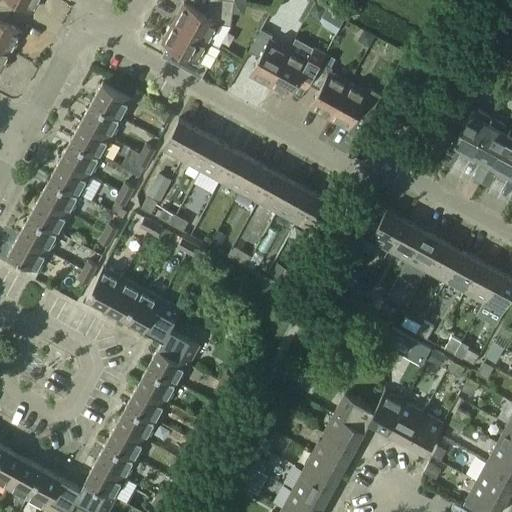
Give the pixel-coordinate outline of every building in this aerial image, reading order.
[(34,10),(39,0),(0,0),(0,4),(10,11),(16,0),(34,10)] [(184,2),(173,22),(209,42),(218,47),(231,25),(234,0),(208,0),(207,15),(184,2)] [(246,2),(235,0),(233,12),(240,13),(245,8),(246,2)] [(309,12),(320,18),(327,7),(315,0),(309,12)] [(0,44),(12,51),(22,31),(4,21),(10,11),(0,4),(0,44)] [(180,51),(174,62),(196,74),(203,62),(199,60),(209,42),(173,22),(162,41),(180,51)] [(249,50),(260,56),(250,73),(269,84),(289,49),(270,39),(273,35),(261,28),(249,50)] [(361,34),(363,42),(369,46),(376,34),(364,28),(361,34)] [(0,69),(1,70),(12,51),(0,44),(0,69)] [(491,64),(497,53),(482,45),(476,56),(491,64)] [(289,49),(270,84),(289,95),(299,77),(309,83),(321,61),(326,52),(317,48),(314,46),(309,55),(307,59),(289,49)] [(310,106),(330,117),(349,81),(330,71),(333,67),(321,61),(309,83),(320,89),(310,106)] [(384,89),(354,73),(349,81),(330,117),(349,128),(359,110),(369,116),(384,89)] [(118,80),(110,76),(107,82),(114,86),(118,80)] [(103,81),(92,100),(122,117),(133,97),(103,81)] [(112,136),(122,117),(92,100),(82,119),(112,136)] [(431,149),(429,153),(443,160),(451,165),(462,148),(472,153),(492,116),(473,105),(463,123),(449,116),(431,149)] [(166,107),(161,116),(169,121),(174,112),(166,107)] [(511,126),(492,116),(472,153),(481,159),(473,177),(481,181),(511,126)] [(162,148),(182,159),(199,128),(179,117),(162,148)] [(82,119),(71,138),(102,155),(112,136),(82,119)] [(511,124),(511,126),(481,181),(489,186),(499,168),(509,174),(511,169),(511,124)] [(217,138),(199,128),(182,159),(201,169),(217,138)] [(91,174),(102,155),(71,138),(61,157),(91,174)] [(201,169),(220,179),(236,149),(217,138),(201,169)] [(146,143),(141,152),(150,157),(155,148),(146,143)] [(256,159),(236,149),(220,179),(239,190),(256,159)] [(150,157),(141,152),(136,161),(145,166),(150,157)] [(61,157),(50,176),(81,193),(91,174),(61,157)] [(239,190),(258,200),(275,170),(256,159),(239,190)] [(148,190),(161,197),(172,177),(159,170),(148,190)] [(294,180),(275,170),(258,200),(277,211),(294,180)] [(70,212),(81,193),(50,176),(40,195),(70,212)] [(277,211),(296,221),(312,190),(294,180),(277,211)] [(129,195),(134,187),(126,182),(121,190),(129,195)] [(129,195),(121,190),(116,199),(124,203),(129,195)] [(332,201),(312,190),(296,221),(316,232),(332,201)] [(40,195),(30,214),(60,231),(70,212),(40,195)] [(141,207),(151,212),(158,200),(148,195),(141,207)] [(158,216),(171,223),(176,213),(164,206),(158,216)] [(389,249),(405,218),(386,208),(369,238),(389,249)] [(171,223),(183,230),(189,220),(176,213),(171,223)] [(50,250),(60,231),(30,214),(19,233),(50,250)] [(154,220),(146,215),(140,226),(148,230),(154,220)] [(424,229),(405,218),(389,249),(408,259),(424,229)] [(163,225),(154,220),(148,230),(157,236),(163,225)] [(108,221),(103,230),(113,236),(118,227),(108,221)] [(424,229),(408,259),(427,270),(443,239),(424,229)] [(109,245),(113,236),(103,230),(98,239),(109,245)] [(50,250),(19,233),(9,253),(39,270),(50,250)] [(192,241),(183,236),(177,247),(186,252),(192,241)] [(218,248),(222,242),(214,237),(211,244),(218,248)] [(443,239),(427,270),(446,280),(462,250),(443,239)] [(202,247),(192,241),(186,252),(196,258),(202,247)] [(234,258),(246,265),(252,255),(240,248),(234,258)] [(462,250),(446,280),(464,290),(481,260),(462,250)] [(98,265),(87,259),(82,268),(93,274),(98,265)] [(481,260),(464,290),(483,301),(500,270),(481,260)] [(290,283),(296,272),(278,262),(272,273),(290,283)] [(87,296),(106,307),(123,276),(103,265),(87,296)] [(88,283),(93,274),(82,268),(78,277),(88,283)] [(511,276),(500,270),(483,301),(503,312),(511,295),(511,276)] [(142,286),(123,276),(106,307),(125,317),(142,286)] [(348,295),(359,302),(365,292),(353,285),(348,295)] [(125,317),(144,327),(161,297),(142,286),(125,317)] [(379,312),(385,300),(386,299),(375,294),(368,306),(379,312)] [(181,307),(161,297),(144,327),(163,338),(164,338),(170,326),(170,327),(181,307)] [(379,312),(390,318),(396,306),(385,300),(379,312)] [(400,324),(415,332),(420,323),(405,315),(400,324)] [(424,320),(417,332),(427,338),(434,326),(424,320)] [(511,338),(511,326),(505,322),(499,332),(511,339),(511,338)] [(422,364),(431,347),(392,325),(383,342),(422,364)] [(163,338),(158,346),(189,362),(200,343),(170,327),(170,326),(164,338),(163,338)] [(452,335),(445,347),(455,353),(461,340),(452,335)] [(494,361),(502,346),(493,341),(485,356),(494,361)] [(179,381),(189,362),(158,346),(148,365),(179,381)] [(468,347),(462,357),(474,363),(480,353),(468,347)] [(448,356),(435,349),(430,358),(443,365),(448,356)] [(459,376),(465,366),(453,359),(447,369),(459,376)] [(494,366),(484,360),(477,372),(487,378),(494,366)] [(148,365),(138,384),(168,400),(179,381),(148,365)] [(235,375),(225,369),(220,379),(230,384),(235,375)] [(300,385),(310,390),(317,377),(307,372),(300,385)] [(477,381),(468,376),(462,388),(470,393),(477,381)] [(220,379),(214,388),(225,394),(230,384),(220,379)] [(138,384),(127,403),(158,419),(168,400),(138,384)] [(385,389),(374,408),(375,408),(369,420),(388,430),(405,400),(385,389)] [(345,392),(334,412),(365,428),(369,420),(375,408),(374,408),(345,392)] [(405,400),(388,430),(407,441),(423,410),(405,400)] [(147,438),(158,419),(127,403),(117,422),(147,438)] [(470,414),(458,407),(452,417),(465,424),(470,414)] [(204,408),(199,417),(209,423),(214,414),(204,408)] [(443,421),(423,410),(407,441),(427,451),(443,421)] [(354,447),(365,428),(334,412),(324,431),(354,447)] [(204,432),(209,423),(199,417),(194,426),(204,432)] [(464,424),(452,418),(447,428),(459,434),(464,424)] [(137,458),(147,438),(117,422),(106,441),(137,458)] [(511,425),(508,423),(497,442),(511,449),(511,425)] [(277,445),(283,433),(275,428),(268,440),(277,445)] [(324,431),(314,450),(344,466),(354,447),(324,431)] [(106,441),(96,460),(126,477),(137,458),(106,441)] [(511,449),(497,442),(487,461),(511,474),(511,449)] [(438,444),(432,454),(440,459),(446,448),(438,444)] [(0,455),(0,482),(8,487),(24,456),(5,446),(0,455)] [(178,455),(188,461),(193,452),(183,446),(178,455)] [(344,466),(314,450),(303,469),(333,485),(344,466)] [(261,454),(254,466),(263,471),(270,459),(261,454)] [(173,464),(183,470),(188,461),(178,455),(173,464)] [(43,467),(24,456),(8,487),(27,497),(43,467)] [(116,495),(126,477),(96,460),(86,479),(116,495)] [(440,466),(429,460),(423,471),(433,477),(440,466)] [(511,474),(487,461),(477,480),(507,496),(511,486),(511,474)] [(43,467),(27,497),(44,507),(46,507),(62,477),(43,467)] [(303,469),(293,488),(323,504),(333,485),(303,469)] [(256,493),(261,484),(247,476),(242,485),(256,493)] [(82,488),(81,487),(62,477),(46,507),(53,511),(68,511),(76,499),(75,499),(82,488)] [(86,479),(81,487),(82,488),(75,499),(76,499),(99,511),(107,511),(116,495),(86,479)] [(489,511),(498,511),(507,496),(477,480),(466,499),(489,511)] [(157,493),(167,499),(172,490),(162,484),(157,493)] [(293,488),(282,507),(292,511),(318,511),(323,504),(293,488)] [(152,502),(162,508),(167,499),(157,493),(152,502)]
